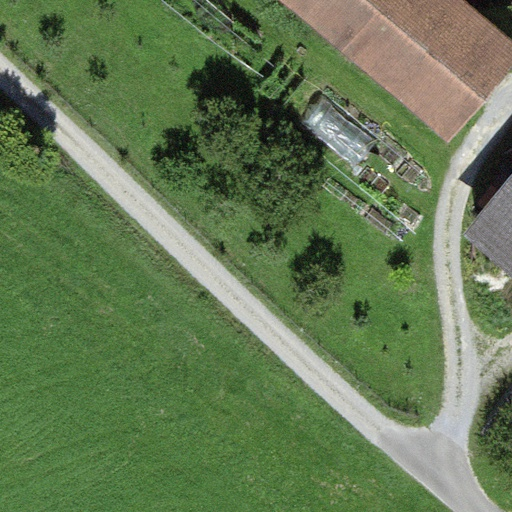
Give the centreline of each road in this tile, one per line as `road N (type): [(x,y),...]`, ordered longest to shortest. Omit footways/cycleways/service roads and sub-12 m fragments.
road 1 (track): [(419,460),(0,64)]
road 2 (track): [(511,111),(446,194),(459,405)]
